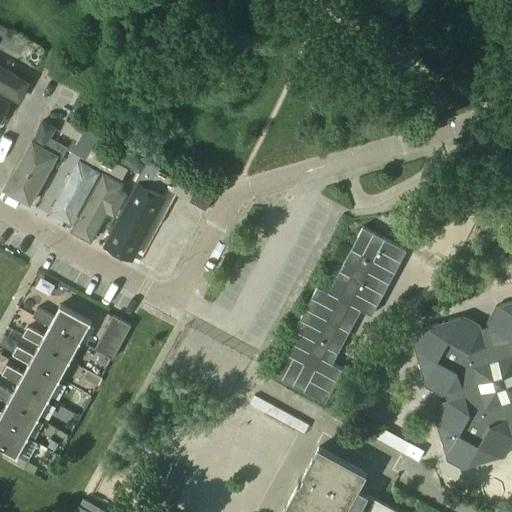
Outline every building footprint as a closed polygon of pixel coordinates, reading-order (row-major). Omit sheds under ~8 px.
[(0,62),(0,89),(18,99),(29,78),(0,62)] [(67,119),(61,129),(61,130),(74,137),(80,140),(86,129),(67,119)] [(46,146),(57,127),(44,120),(33,139),(46,146)] [(0,193),(29,208),(55,159),(26,144),(0,193)] [(111,157),(104,168),(123,178),(129,167),(140,173),(147,162),(117,145),(111,157)] [(92,147),(86,158),(104,168),(111,157),(92,147)] [(98,174),(70,159),(39,214),(67,229),(98,174)] [(140,173),(138,177),(151,184),(153,180),(172,190),(178,179),(159,169),(147,162),(140,173)] [(178,179),(172,190),(190,201),(197,189),(178,179)] [(101,185),(76,234),(97,245),(123,196),(101,185)] [(126,261),(159,200),(134,187),(102,248),(126,261)] [(197,189),(190,201),(206,209),(212,198),(197,189)] [(167,200),(132,262),(165,281),(200,219),(167,200)] [(361,309),(372,314),(407,249),(363,226),(329,291),(318,286),(272,372),(326,401),(343,369),(333,363),(361,309)] [(422,327),(413,343),(426,386),(441,394),(450,392),(452,399),(444,401),(435,416),(448,459),(463,468),(506,455),(511,443),(511,431),(511,432),(511,431),(511,300),(496,306),(487,321),(490,329),(483,332),(480,323),(465,315),(422,327)] [(50,324),(81,341),(92,321),(61,304),(54,316),(39,307),(34,316),(49,325),(50,324)] [(113,358),(132,325),(116,315),(97,349),(113,358)] [(71,360),(81,341),(50,324),(49,325),(44,334),(28,326),(23,335),(39,344),(40,343),(71,360)] [(60,379),(71,360),(40,343),(39,344),(34,353),(18,345),(13,354),(29,363),(29,362),(60,379)] [(50,398),(60,379),(29,362),(29,363),(23,372),(8,364),(2,373),(18,382),(19,381),(50,398)] [(87,369),(83,376),(98,384),(102,377),(87,369)] [(39,417),(50,398),(19,381),(18,382),(13,392),(0,384),(0,396),(8,401),(8,400),(39,417)] [(305,432),(309,425),(255,395),(251,402),(305,432)] [(0,420),(29,436),(39,417),(8,400),(8,401),(2,411),(0,409),(0,420)] [(0,446),(8,450),(5,455),(25,466),(30,458),(39,441),(29,436),(0,420),(0,446)] [(419,460),(424,450),(382,427),(376,437),(419,460)] [(400,511),(359,490),(368,473),(319,446),(283,511),(400,511)] [(28,460),(25,466),(31,469),(34,463),(28,460)]
